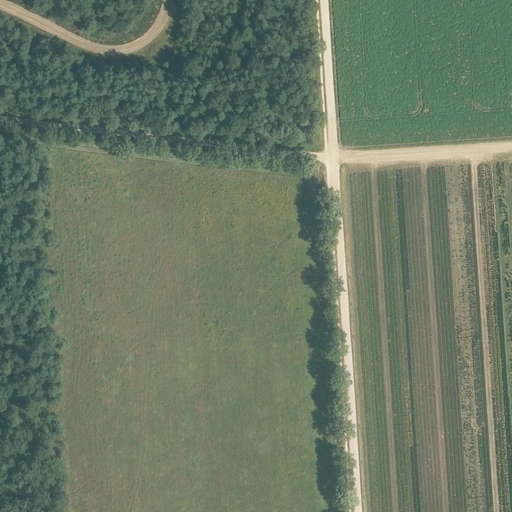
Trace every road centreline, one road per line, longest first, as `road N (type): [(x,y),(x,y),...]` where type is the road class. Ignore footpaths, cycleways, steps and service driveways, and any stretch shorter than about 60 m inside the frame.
road 1 (track): [(340,511),(316,179),(303,171),(0,134)]
road 2 (unclassified): [(358,511),(334,156)]
road 3 (unclassified): [(0,117),(334,156)]
road 4 (track): [(0,3),(88,45),(126,50),(154,35),(170,0)]
road 5 (unclassified): [(334,156),(511,145)]
road 6 (unclassified): [(334,156),(324,0)]
